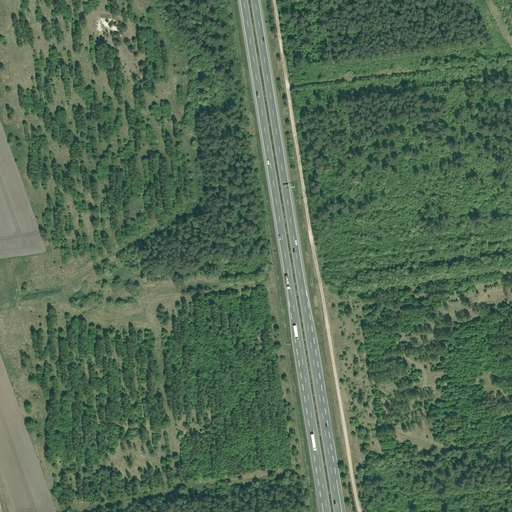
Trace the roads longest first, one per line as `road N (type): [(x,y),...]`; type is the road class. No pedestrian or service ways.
road 1 (track): [(273,0),(359,511)]
road 2 (motorway): [(244,0),(327,511)]
road 3 (motorway): [(338,511),(255,0)]
